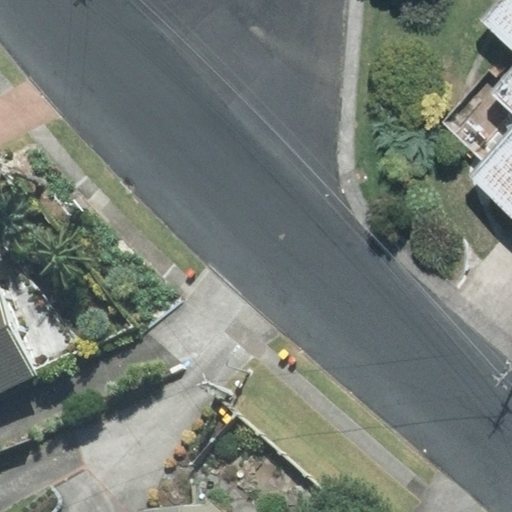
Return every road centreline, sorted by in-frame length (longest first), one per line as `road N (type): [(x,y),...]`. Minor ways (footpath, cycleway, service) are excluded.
road 1 (residential): [(253,215),(511,440)]
road 2 (residential): [(57,0),(253,215)]
road 3 (residential): [(273,0),(253,215)]
